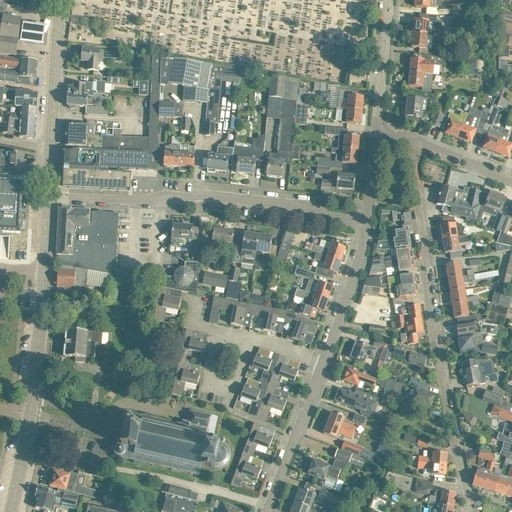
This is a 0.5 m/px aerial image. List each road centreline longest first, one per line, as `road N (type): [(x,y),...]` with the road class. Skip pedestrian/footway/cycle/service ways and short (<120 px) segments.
road 1 (residential): [(465,511),(405,140)]
road 2 (residential): [(48,197),(160,201),(201,194),(365,221)]
road 3 (tertiary): [(48,197),(60,0)]
road 4 (residential): [(266,511),(323,362)]
road 5 (residential): [(323,362),(365,221)]
road 6 (tertiary): [(30,416),(44,271)]
road 7 (residential): [(217,332),(206,383),(234,390),(252,340)]
road 8 (residential): [(375,132),(385,0)]
